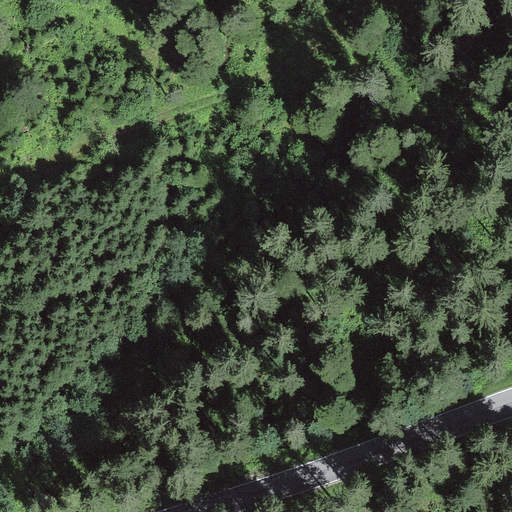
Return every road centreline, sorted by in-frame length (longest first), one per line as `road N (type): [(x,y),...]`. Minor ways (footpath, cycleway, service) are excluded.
road 1 (track): [(0,182),(283,68),(380,0)]
road 2 (tertiary): [(511,400),(187,511)]
